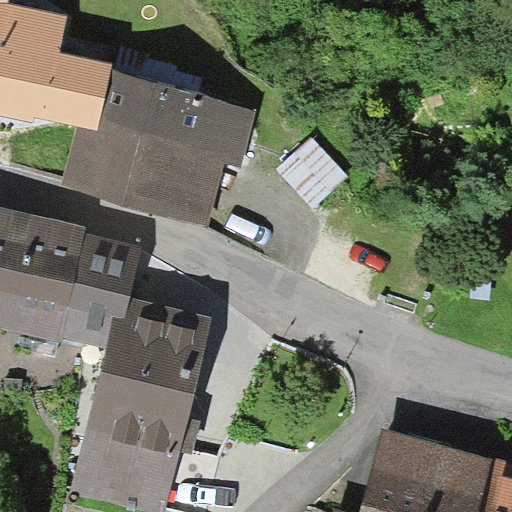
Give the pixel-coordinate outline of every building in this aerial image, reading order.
[(98,130),(111,69),(112,63),(60,52),(67,17),(9,1),(0,1),(0,114),(32,121),(33,116),(78,125),(98,130)] [(256,109),(111,69),(98,130),(78,125),(60,186),(208,227),(225,164),(240,168),(256,109)] [(348,176),(311,137),(277,169),(314,208),(348,176)] [(0,329),(60,342),(61,338),(84,236),(87,222),(0,202),(0,329)] [(84,236),(61,338),(106,348),(114,317),(125,319),(130,297),(141,248),(84,236)] [(213,316),(130,297),(125,319),(114,317),(106,348),(71,495),(142,511),(166,511),(180,452),(193,455),(201,422),(188,419),(213,316)] [(334,511),(476,511),(492,457),(384,427),(360,511),(341,511),(335,510),(334,511)] [(511,511),(511,462),(492,457),(476,511),(511,511)]
